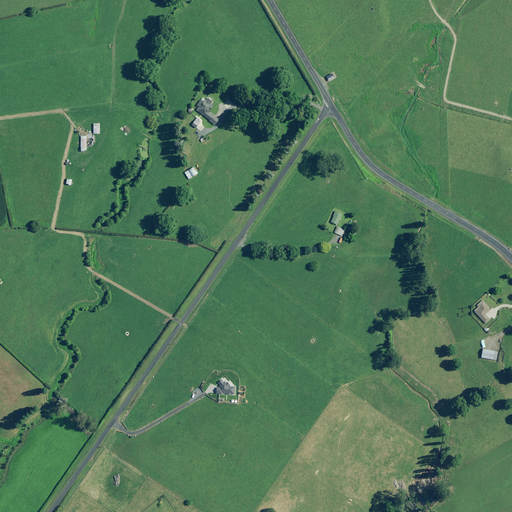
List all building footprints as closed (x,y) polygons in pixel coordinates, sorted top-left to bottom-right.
[(213,102),(208,98),(205,103),(202,100),(198,106),(199,107),(197,110),(210,120),(210,121),(216,126),(220,120),(210,113),(214,106),(212,104),(213,102)] [(202,121),(197,118),(193,126),(197,128),(202,121)] [(102,131),(100,131),(100,124),(94,124),(94,134),(99,134),(102,134),(102,131)] [(198,173),(194,167),(185,173),(189,179),(198,173)] [(342,214),(335,212),(331,222),(333,223),(333,225),(335,225),(335,224),(338,225),(342,214)] [(345,231),(337,227),(334,233),(342,236),(345,231)] [(491,309),(483,300),(477,305),(478,307),(474,311),(486,324),(491,320),(486,314),(491,309)] [(498,352),(483,349),(482,358),(497,361),(498,352)]
